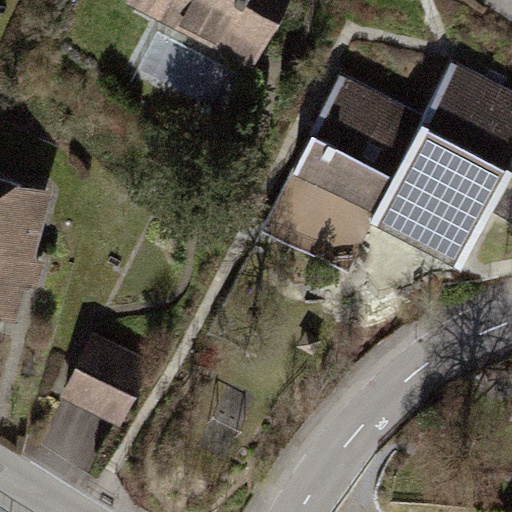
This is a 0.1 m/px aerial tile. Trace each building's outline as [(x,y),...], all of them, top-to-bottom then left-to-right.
[(156,0),(256,51),(281,0),(156,0)] [(346,74),(266,226),(352,270),(381,215),(463,258),(511,163),(511,89),(457,60),(428,116),(346,74)] [(0,305),(14,310),(47,192),(0,178),(0,305)] [(150,363),(96,336),(68,389),(122,417),(150,363)] [(511,511),(511,476),(501,476),(500,511),(511,511)]
